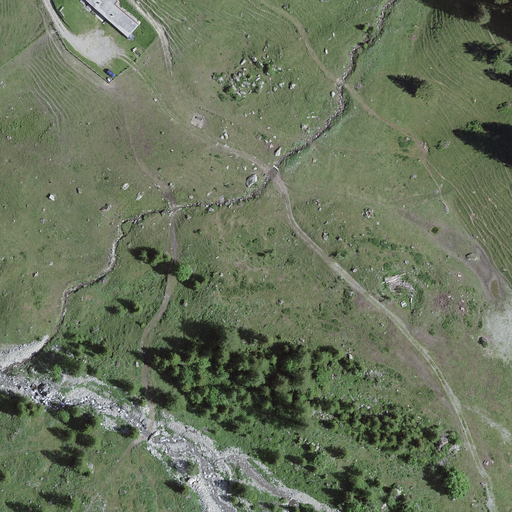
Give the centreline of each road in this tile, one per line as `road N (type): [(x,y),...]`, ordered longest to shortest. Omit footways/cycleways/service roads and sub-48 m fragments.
road 1 (track): [(454,384),(293,217),(285,180),(187,123),(128,55),(73,38),(49,0)]
road 2 (track): [(137,66),(137,150),(173,191),(179,247),(166,309),(145,348),(156,413),(130,455)]
